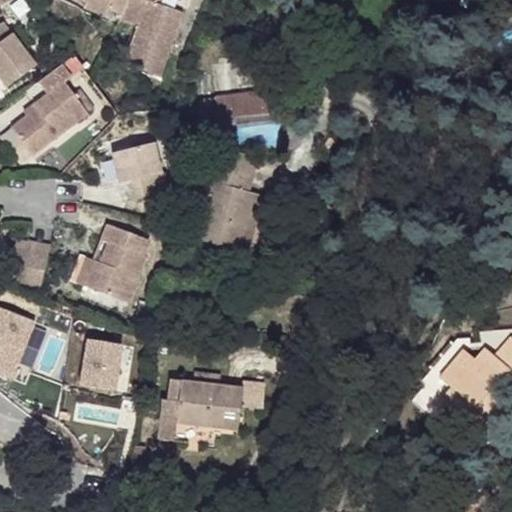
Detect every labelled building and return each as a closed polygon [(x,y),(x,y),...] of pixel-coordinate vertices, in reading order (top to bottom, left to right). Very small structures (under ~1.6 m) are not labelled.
[(16,1),(15,0),(6,0),(0,5),(4,11),(16,1)] [(82,0),(87,2),(86,7),(105,16),(108,8),(123,14),(129,0),(82,0)] [(184,14),(158,4),(160,0),(129,0),(123,14),(120,20),(137,27),(124,64),(161,77),(184,14)] [(35,66),(2,22),(0,23),(0,79),(6,87),(35,66)] [(88,114),(64,83),(72,78),(62,65),(38,83),(47,95),(34,105),(37,109),(24,118),(11,128),(32,156),(88,114)] [(280,92),(216,100),(217,120),(281,113),(282,111),(280,92)] [(218,129),(216,100),(199,102),(201,127),(218,129)] [(37,109),(34,105),(21,115),(24,118),(37,109)] [(100,133),(96,129),(79,147),(83,151),(100,133)] [(154,143),(112,153),(119,184),(132,181),(136,200),(170,192),(164,172),(162,173),(154,143)] [(244,191),(253,157),(214,146),(204,181),(209,183),(193,238),(238,251),(254,194),(244,191)] [(247,253),(262,196),(254,194),(238,251),(247,253)] [(150,241),(107,225),(101,240),(107,243),(100,263),(93,260),(83,286),(129,303),(147,257),(144,256),(150,241)] [(50,247),(31,242),(29,249),(14,247),(13,253),(28,257),(47,261),(50,247)] [(47,261),(28,257),(13,253),(6,282),(41,290),(47,261)] [(83,286),(93,260),(86,258),(76,283),(83,286)] [(162,284),(151,332),(162,335),(174,287),(162,284)] [(0,375),(13,380),(35,321),(0,308),(0,375)] [(73,386),(113,391),(119,344),(79,339),(73,386)] [(466,352),(442,380),(452,389),(443,400),(448,404),(445,409),(469,427),(472,422),(493,439),(504,425),(492,416),(502,404),(496,400),(506,388),(511,393),(511,339),(497,357),(488,350),(477,361),(466,352)] [(220,375),(195,372),(194,382),(219,385),(220,375)] [(58,407),(64,383),(31,373),(25,397),(58,407)] [(194,382),(169,379),(167,399),(162,399),(157,438),(173,439),(175,423),(238,430),(243,388),(219,385),(194,382)] [(263,410),(266,382),(248,380),(246,408),(263,410)] [(499,511),(485,493),(461,511),(499,511)]
